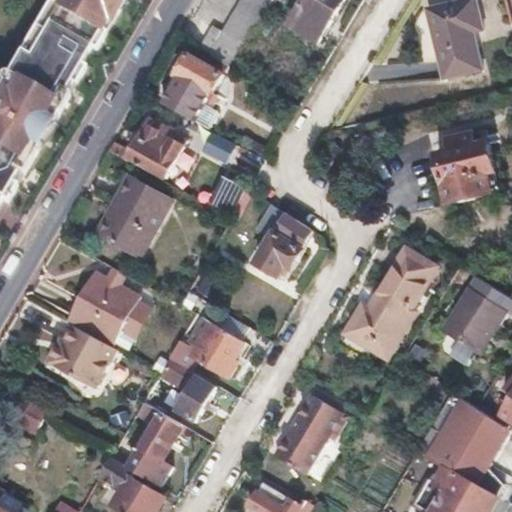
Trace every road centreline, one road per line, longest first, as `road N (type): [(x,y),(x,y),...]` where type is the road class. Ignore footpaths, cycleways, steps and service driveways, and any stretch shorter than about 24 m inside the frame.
road 1 (residential): [(195,511),(347,266),(346,229),(296,188),(288,159),(390,0)]
road 2 (residential): [(0,298),(174,0)]
